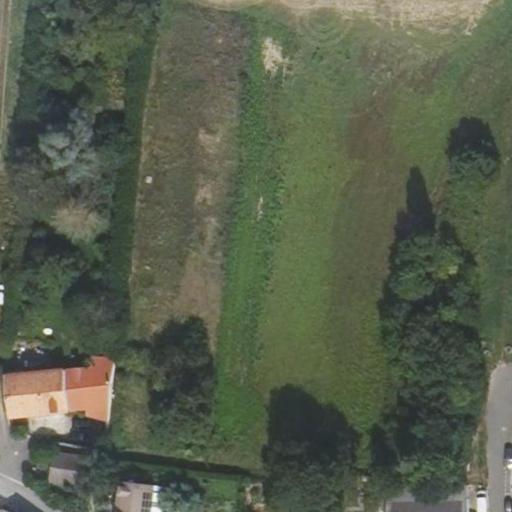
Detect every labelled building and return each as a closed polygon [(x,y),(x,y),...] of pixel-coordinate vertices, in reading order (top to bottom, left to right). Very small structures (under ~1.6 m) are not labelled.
[(82,428),(105,431),(112,370),(91,368),(89,381),(62,385),(66,422),(84,419),(82,428)] [(66,422),(62,385),(0,392),(0,396),(4,431),(18,429),(66,422)] [(442,450),(466,450),(467,420),(443,419),(442,450)] [(77,469),(45,465),(43,495),(73,499),(77,469)] [(465,510),(467,480),(388,478),(384,511),(401,511),(479,511),(465,510)] [(115,492),(112,511),(159,511),(161,499),(115,492)]
